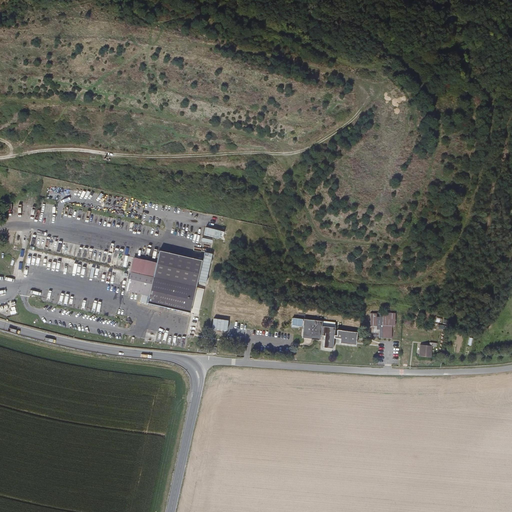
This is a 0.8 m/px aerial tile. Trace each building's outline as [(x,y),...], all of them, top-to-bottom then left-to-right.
[(215,227),(212,239),(235,245),(238,233),(215,227)] [(38,234),(36,240),(138,265),(139,259),(38,234)] [(138,265),(36,240),(29,267),(131,292),(138,265)] [(210,264),(205,285),(213,287),(215,276),(219,260),(221,254),(213,252),(210,264)] [(205,285),(210,264),(165,253),(162,265),(158,280),(145,276),(149,262),(139,259),(138,265),(131,292),(154,297),(152,305),(197,317),(203,291),(205,285)] [(162,265),(149,262),(145,276),(158,280),(162,265)] [(211,293),(203,291),(197,317),(205,319),(211,293)] [(382,312),(381,327),(386,327),(386,330),(382,330),(382,336),(394,337),(395,331),(398,331),(398,328),(407,328),(407,322),(407,316),(401,316),(394,315),(394,312),(382,312)] [(250,328),(221,322),(219,332),(223,333),(222,341),(247,345),(250,328)] [(308,341),(326,343),(326,340),(312,339),(313,325),(325,327),(325,329),(327,329),(328,324),(309,322),(308,341)] [(331,339),(330,351),(340,352),(341,341),(341,338),(342,330),(327,329),(325,329),(325,327),(313,325),(312,339),(326,340),(328,338),(331,339)] [(364,334),(348,333),(347,341),(347,346),(363,347),(364,334)] [(427,346),(426,358),(439,359),(440,348),(445,348),(445,344),(437,343),(437,348),(427,346)]
